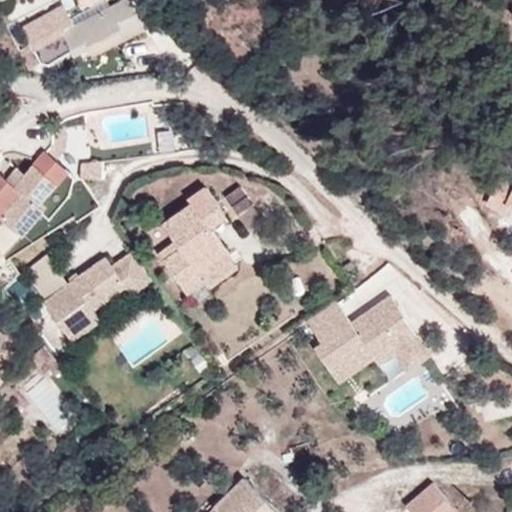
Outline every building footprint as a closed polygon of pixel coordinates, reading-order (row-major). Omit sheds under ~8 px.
[(121,30),(125,39),(144,30),(129,0),(123,0),(87,18),(74,24),(70,26),(62,8),(49,14),(47,9),(20,22),(37,55),(41,63),(48,63),(72,51),(76,56),(91,50),(89,45),(121,30)] [(70,0),(76,12),(104,0),(70,0)] [(74,24),(87,18),(82,10),(69,15),(74,24)] [(94,55),(125,39),(121,30),(89,45),(91,50),(94,55)] [(35,67),(41,63),(37,55),(30,58),(35,67)] [(46,150),(34,164),(56,183),(40,202),(46,209),(75,174),(46,150)] [(17,186),(8,179),(0,170),(0,212),(25,234),(46,209),(40,202),(56,183),(34,164),(27,173),(17,186)] [(18,167),(8,179),(17,186),(27,173),(18,167)] [(60,194),(79,221),(101,207),(82,177),(74,179),(60,194)] [(181,248),(165,260),(190,294),(207,282),(200,273),(228,253),(214,232),(207,224),(223,213),(206,187),(189,198),(192,204),(164,223),(176,241),(181,248)] [(243,187),(228,197),(251,229),(266,219),(243,187)] [(230,221),(223,213),(207,224),(214,232),(230,221)] [(160,252),(165,260),(181,248),(176,241),(160,252)] [(200,273),(207,282),(212,288),(239,269),(228,253),(200,273)] [(68,338),(97,317),(91,308),(123,284),(130,294),(149,280),(130,254),(111,267),(105,259),(67,286),(46,301),(43,303),(68,338)] [(27,274),(46,301),(67,286),(47,259),(27,274)] [(37,295),(23,280),(10,291),(24,307),(37,295)] [(399,352),(411,370),(434,354),(394,296),(361,319),(364,323),(358,327),(355,323),(341,302),(312,322),(326,343),(334,338),(357,372),(377,358),(381,364),(399,352)] [(355,323),(358,327),(364,323),(361,319),(355,323)] [(334,338),(326,343),(319,348),(342,381),(357,372),(334,338)] [(291,447),(293,451),(295,459),(296,462),(312,457),(308,442),(291,447)] [(295,459),(293,451),(283,454),(286,462),(295,459)] [(277,511),(245,478),(214,507),(218,511),(277,511)] [(413,501),(420,511),(460,511),(439,482),(413,501)]
